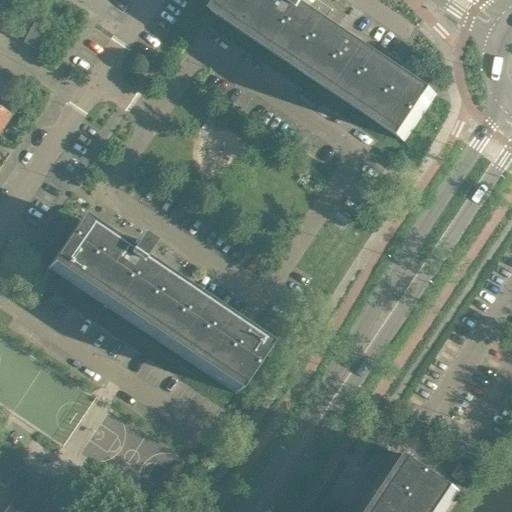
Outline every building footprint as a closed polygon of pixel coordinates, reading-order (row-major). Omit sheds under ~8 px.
[(226,0),(217,15),(218,16),(222,11),(234,20),(231,25),(393,133),(396,128),(407,135),(403,141),(405,142),(437,94),(435,93),(432,98),(421,91),(424,86),(324,18),(330,8),(317,0),(226,0)] [(3,2),(0,7),(0,29),(2,30),(14,8),(3,2)] [(14,8),(2,30),(12,36),(24,13),(14,8)] [(23,41),(35,19),(24,13),(12,36),(23,41)] [(47,29),(34,22),(24,42),(37,49),(47,29)] [(0,107),(1,109),(14,85),(3,79),(0,85),(0,107)] [(1,109),(0,107),(0,131),(11,115),(1,109)] [(79,220),(47,268),(49,269),(52,263),(65,272),(62,277),(223,386),(227,381),(237,388),(234,393),(235,394),(267,346),(266,345),(262,350),(252,343),(255,338),(156,272),(154,271),(161,261),(147,251),(149,247),(137,239),(134,243),(111,227),(104,237),(93,230),(90,235),(77,226),(81,221),(79,220)] [(99,511),(85,502),(84,503),(85,504),(81,510),(67,500),(60,496),(27,474),(19,469),(24,461),(23,461),(22,461),(0,446),(0,485),(5,489),(6,488),(17,496),(5,511),(3,511),(2,511),(0,511),(99,511)] [(445,511),(452,502),(447,499),(454,488),(417,463),(414,467),(409,474),(404,471),(376,511),(445,511)] [(478,476),(459,464),(451,476),(471,489),(478,476)]
